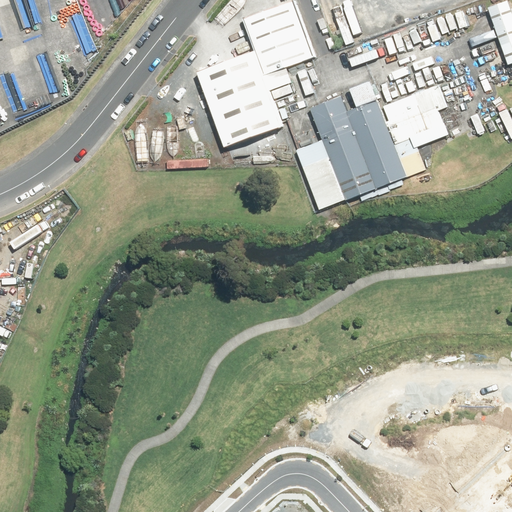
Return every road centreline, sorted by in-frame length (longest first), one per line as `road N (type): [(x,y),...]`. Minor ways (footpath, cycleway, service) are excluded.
road 1 (unclassified): [(0,194),(82,136),(189,0)]
road 2 (residential): [(333,492),(398,439),(458,445),(493,486)]
